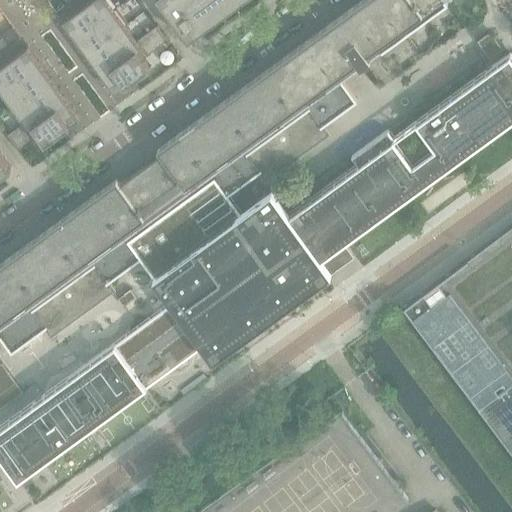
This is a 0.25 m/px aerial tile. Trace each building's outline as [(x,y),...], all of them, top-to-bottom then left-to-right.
[(191,200),(194,195),(202,187),(207,182),(213,177),(226,195),(227,195),(260,171),(265,178),(327,132),(322,126),(357,100),(341,78),(360,64),(360,65),(371,58),(370,57),(381,49),(382,49),(403,34),(426,17),(448,1),(446,0),(358,0),(157,146),(161,152),(157,156),(142,166),(121,182),(117,176),(0,260),(0,336),(11,352),(46,326),(51,333),(112,289),(107,282),(140,258),(142,257),(129,239),(135,235),(144,229),(151,226),(157,225),(166,221),(175,216),(183,209),(190,202),(191,200)] [(75,38),(114,10),(107,0),(90,0),(62,20),(75,38)] [(240,0),(160,0),(188,38),(240,0)] [(88,56),(127,28),(114,10),(75,38),(88,56)] [(152,39),(162,31),(157,24),(146,32),(152,39)] [(101,74),(140,45),(136,40),(127,28),(88,56),(101,74)] [(157,46),(167,39),(162,31),(152,39),(157,46)] [(141,47),(152,39),(146,32),(136,40),(140,45),(141,47)] [(9,44),(2,35),(0,36),(0,46),(2,49),(9,44)] [(146,54),(157,46),(152,39),(141,47),(146,54)] [(143,57),(146,54),(141,47),(140,45),(101,74),(114,92),(149,66),(143,57)] [(0,90),(1,92),(40,64),(27,46),(0,65),(0,90)] [(415,121),(433,147),(412,162),(399,144),(388,129),(351,156),(357,164),(289,213),(271,190),(240,213),(227,195),(226,195),(213,177),(207,182),(202,187),(194,195),(191,200),(190,202),(183,209),(175,216),(166,221),(157,225),(151,226),(144,229),(135,235),(129,239),(142,257),(140,258),(171,300),(0,425),(0,456),(17,480),(204,344),(213,358),(331,272),(322,258),(511,119),(511,54),(510,52),(415,121)] [(14,110),(53,81),(40,64),(1,92),(14,110)] [(27,128),(66,99),(53,81),(14,110),(23,122),(27,128)] [(79,117),(66,99),(27,128),(28,129),(34,136),(38,133),(44,143),(79,117)] [(27,128),(23,122),(15,128),(20,135),(28,129),(27,128)] [(20,135),(15,128),(7,134),(12,141),(20,135)] [(34,136),(28,129),(20,135),(26,142),(34,136)] [(26,142),(20,135),(12,141),(17,148),(26,142)] [(0,175),(11,167),(0,151),(0,175)] [(511,224),(453,268),(436,281),(404,306),(403,306),(476,403),(511,450),(511,224)]
